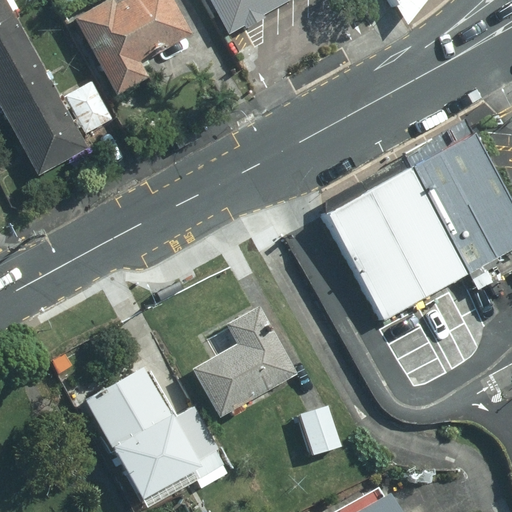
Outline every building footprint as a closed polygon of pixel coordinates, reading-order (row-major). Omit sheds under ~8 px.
[(186,38),(164,0),(114,0),(70,25),(112,99),(143,81),(135,67),(186,38)] [(264,0),(202,0),(218,27),(264,0)] [(382,0),(388,10),(395,0),(382,0)] [(395,0),(388,10),(398,30),(420,0),(395,0)] [(0,4),(0,58),(23,46),(0,4)] [(23,46),(0,58),(0,116),(4,123),(51,98),(23,46)] [(108,120),(87,85),(62,100),(83,135),(108,120)] [(51,98),(4,123),(32,175),(79,149),(51,98)] [(305,199),(316,218),(359,194),(401,170),(429,154),(471,131),(460,112),(305,199)] [(511,204),(471,131),(429,154),(489,261),(496,257),(511,248),(511,204)] [(190,134),(168,144),(172,152),(194,141),(190,134)] [(489,261),(429,154),(401,170),(461,277),(467,273),(470,279),(499,263),(496,257),(489,261)] [(461,277),(401,170),(359,194),(417,300),(461,277)] [(417,300),(359,194),(316,218),(375,323),(417,300)] [(175,281),(151,295),(155,302),(179,288),(175,281)] [(289,378),(250,308),(217,327),(228,346),(202,361),(181,372),(210,422),(289,378)] [(143,366),(83,399),(141,499),(194,469),(199,477),(222,464),(214,451),(217,448),(193,407),(173,418),(143,366)] [(340,445),(328,403),(295,412),(307,454),(340,445)] [(398,511),(388,492),(383,495),(377,484),(328,511),(398,511)]
